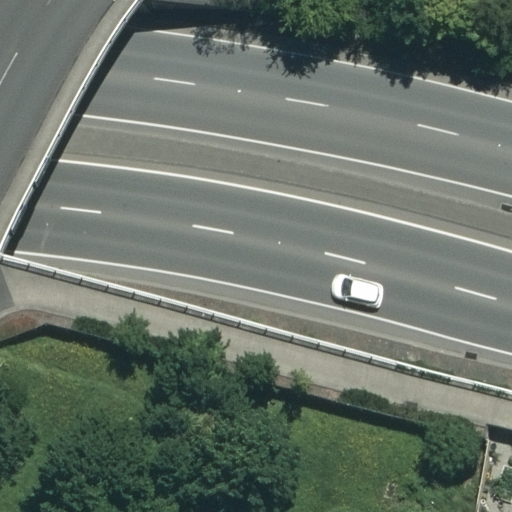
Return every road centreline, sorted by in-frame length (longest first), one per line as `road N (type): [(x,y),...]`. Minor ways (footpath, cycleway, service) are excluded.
road 1 (secondary): [(511,295),(307,245),(0,199)]
road 2 (secondary): [(0,59),(179,75),(511,148)]
road 3 (residential): [(55,0),(0,109)]
